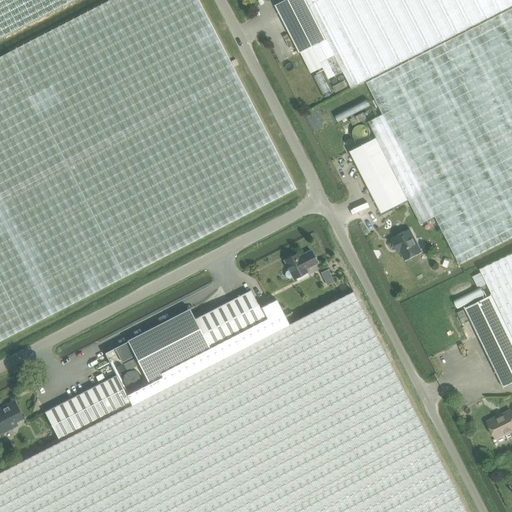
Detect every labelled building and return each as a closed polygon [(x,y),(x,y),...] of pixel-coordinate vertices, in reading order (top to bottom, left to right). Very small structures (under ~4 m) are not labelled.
[(0,0),(0,39),(75,0),(0,0)] [(0,56),(0,341),(296,189),(198,0),(109,0),(9,52),(0,56)] [(300,53),(301,52),(312,73),(323,67),(329,79),(344,72),(352,88),(511,6),(511,0),(286,0),(276,6),(300,53)] [(409,200),(421,224),(435,217),(460,265),(511,238),(511,8),(367,83),(383,115),(369,122),(377,138),(350,152),(382,213),(409,200)] [(344,81),(333,87),(336,93),(347,87),(344,81)] [(364,113),(350,120),(353,126),(367,119),(364,113)] [(398,252),(401,251),(406,260),(422,252),(410,230),(394,238),(395,239),(392,240),(398,252)] [(287,259),(284,260),(289,270),(286,272),(285,275),(286,278),(289,279),(293,277),(294,279),(307,272),(306,269),(317,263),(311,251),(299,256),(298,253),(291,256),(290,256),(287,258),(287,259)] [(492,295),(465,308),(504,388),(511,384),(511,254),(480,270),(482,272),(473,277),(478,288),(487,284),(492,295)] [(115,348),(122,362),(135,355),(150,383),(267,323),(260,308),(251,290),(195,319),(189,309),(127,340),(128,341),(115,348)] [(272,301),(260,308),(267,323),(150,383),(127,395),(130,402),(132,405),(0,473),(0,511),(466,511),(353,292),(289,325),(276,300),(273,302),(272,301)] [(463,324),(469,321),(464,310),(458,313),(463,324)] [(59,439),(130,402),(127,395),(123,388),(116,375),(45,412),(59,439)] [(24,418),(14,401),(0,407),(0,434),(18,426),(16,422),(24,418)] [(505,434),(505,435),(511,431),(511,412),(511,410),(487,422),(496,439),(505,434)]
